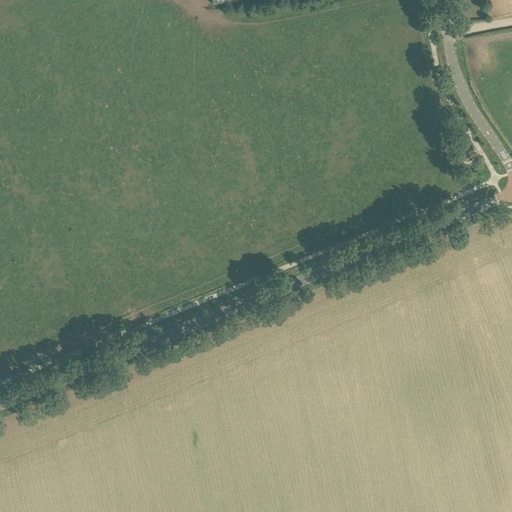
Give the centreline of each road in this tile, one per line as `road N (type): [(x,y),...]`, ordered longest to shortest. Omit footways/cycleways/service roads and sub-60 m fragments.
road 1 (tertiary): [(0,404),(511,194)]
road 2 (tertiary): [(511,170),(458,82),(440,0)]
